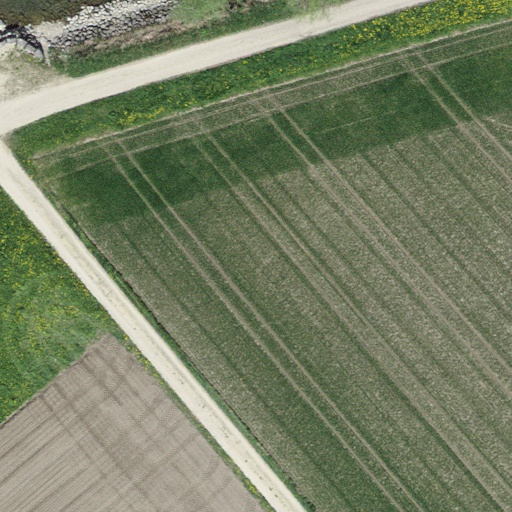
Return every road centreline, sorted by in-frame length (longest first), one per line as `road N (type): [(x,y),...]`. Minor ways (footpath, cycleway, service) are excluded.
road 1 (track): [(291,511),(0,169)]
road 2 (track): [(405,0),(0,119)]
